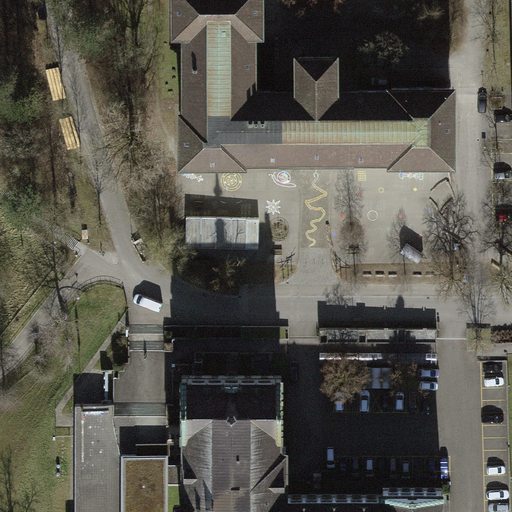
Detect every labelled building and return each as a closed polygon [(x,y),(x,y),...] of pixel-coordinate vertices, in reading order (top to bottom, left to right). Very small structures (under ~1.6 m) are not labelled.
[(193,176),(473,171),(471,86),(355,88),(355,52),(311,53),(312,94),(278,95),(277,45),(285,45),(284,0),(177,0),(179,47),(191,47),(193,176)] [(191,247),(264,244),(263,214),(190,217),(191,247)] [(441,329),(326,330),(326,343),(441,342),(441,329)] [(188,511),(460,511),(460,494),(312,493),(313,376),(190,375),(189,471),(189,484),(188,511)] [(169,471),(169,456),(151,457),(128,457),(129,511),(169,511),(169,484),(189,484),(189,471),(169,471)]
